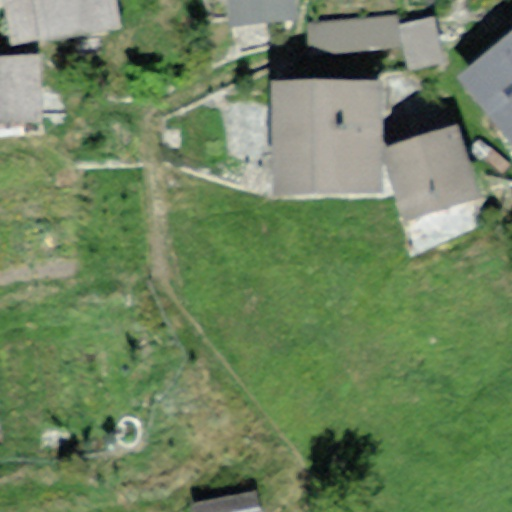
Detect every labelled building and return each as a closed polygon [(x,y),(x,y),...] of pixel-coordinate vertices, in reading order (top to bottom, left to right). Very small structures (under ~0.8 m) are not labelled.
[(106,0),(2,0),(9,45),(111,29),(106,0)] [(295,0),(221,0),(225,35),(299,26),(295,0)] [(431,19),(399,25),(407,66),(439,59),(431,19)] [(511,31),(452,79),(511,153),(511,31)] [(40,61),(0,59),(0,127),(39,128),(40,61)] [(378,82),(271,80),(270,198),(377,199),(378,82)] [(381,154),(404,221),(465,200),(443,133),(381,154)] [(239,511),(233,482),(183,494),(187,511),(239,511)]
